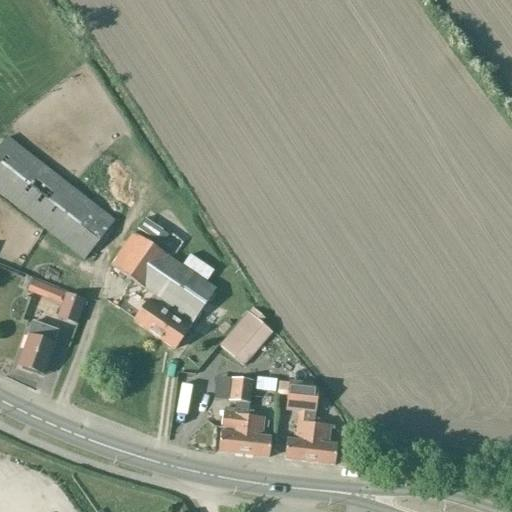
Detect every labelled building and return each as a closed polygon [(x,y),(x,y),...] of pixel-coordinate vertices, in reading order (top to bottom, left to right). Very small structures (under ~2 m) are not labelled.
[(0,194),(84,261),(114,222),(87,199),(86,201),(7,139),(0,148),(0,194)] [(133,234),(111,267),(146,290),(145,291),(153,296),(149,303),(148,302),(133,323),(174,351),(216,290),(172,261),(157,251),(133,234)] [(32,282),(29,291),(47,298),(50,289),(32,282)] [(65,295),(57,319),(76,325),(85,301),(65,295)] [(271,334),(260,324),(264,320),(252,310),(220,347),(243,366),(271,334)] [(25,352),(19,367),(42,375),(58,332),(32,323),(23,351),(25,352)] [(252,382),(232,380),(230,403),(236,403),(235,411),(225,409),(225,414),(223,414),(222,429),(229,430),(228,434),(221,434),(219,454),(244,456),(269,459),(271,439),(262,438),(264,419),(253,418),(253,412),(249,412),(252,382)] [(285,461),(310,464),(314,426),(315,415),(316,415),(318,392),(312,384),(290,381),(286,412),(299,414),(296,442),(287,441),(285,461)] [(323,426),(314,426),(310,464),(335,467),(337,447),(327,446),(329,427),(323,426)]
